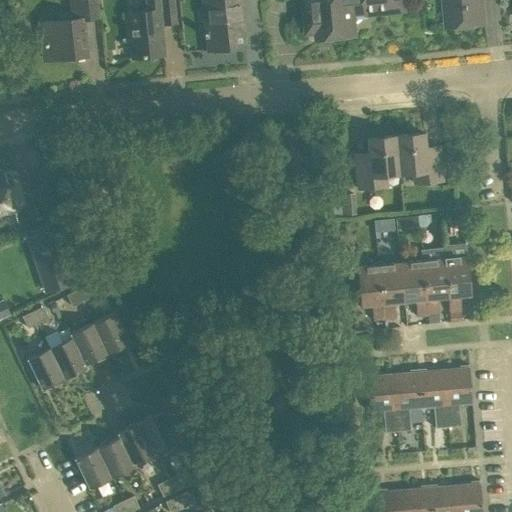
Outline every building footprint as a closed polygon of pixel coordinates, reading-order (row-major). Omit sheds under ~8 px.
[(87,57),(83,21),(99,19),(97,0),(68,0),(70,20),(41,23),(45,59),(72,56),(73,59),(87,57)] [(153,61),(160,56),(163,55),(160,26),(177,25),(174,0),(144,0),(146,12),(128,13),(132,59),(146,57),(153,61)] [(202,0),(208,50),(247,46),(242,0),(202,0)] [(304,0),(307,24),(316,23),(317,39),(355,35),(353,17),(366,16),(366,14),(404,11),(402,0),(304,0)] [(443,0),(447,27),(484,23),(488,23),(485,0),(443,0)] [(396,136),(399,172),(413,171),(414,184),(442,182),(439,153),(425,154),(423,134),(396,136)] [(386,174),(399,172),(396,136),(368,139),(370,160),(353,162),(356,190),(388,187),(386,174)] [(0,225),(16,222),(3,172),(0,173),(0,225)] [(335,216),(356,214),(354,194),(340,195),(341,207),(334,207),(335,216)] [(400,226),(418,224),(417,216),(399,217),(400,226)] [(60,219),(25,231),(45,293),(81,281),(60,219)] [(448,297),(447,297),(449,313),(460,312),(459,296),(470,295),(466,256),(444,258),(448,297)] [(437,298),(447,297),(448,297),(444,258),(422,260),(427,315),(438,314),(437,298)] [(0,266),(0,293),(34,286),(29,260),(0,266)] [(416,316),(427,315),(422,260),(400,262),(404,302),(415,301),(416,316)] [(393,303),(404,302),(400,262),(378,265),(384,319),(395,318),(393,303)] [(372,321),(384,319),(378,265),(356,267),(360,306),(371,305),(372,321)] [(77,289),(83,302),(93,297),(87,284),(77,289)] [(73,307),(83,302),(77,289),(67,294),(73,307)] [(0,319),(10,315),(3,299),(0,300),(0,319)] [(32,311),(38,323),(49,318),(43,306),(32,311)] [(28,328),(38,323),(32,311),(22,316),(28,328)] [(94,322),(108,353),(131,342),(116,311),(94,322)] [(86,364),(108,353),(94,322),(80,328),(77,323),(69,327),(86,364)] [(87,367),(86,364),(69,327),(56,333),(61,342),(50,347),(64,378),(87,367)] [(64,378),(50,347),(38,353),(34,346),(23,352),(26,359),(41,389),(64,378)] [(443,369),(447,426),(460,425),(458,404),(471,403),(468,367),(443,369)] [(435,427),(447,426),(443,369),(417,371),(420,407),(433,406),(435,427)] [(408,408),(420,407),(417,371),(392,373),(397,431),(410,430),(408,408)] [(384,432),(397,431),(392,373),(366,375),(370,412),(383,410),(384,432)] [(140,422),(154,453),(178,441),(163,410),(140,422)] [(133,463),(154,453),(140,422),(119,432),(133,463)] [(135,466),(133,463),(119,432),(117,433),(118,436),(97,446),(111,478),(135,466)] [(88,489),(111,478),(97,446),(73,458),(88,489)] [(202,463),(190,468),(196,481),(208,475),(202,463)] [(167,479),(173,491),(184,486),(178,474),(167,479)] [(163,496),(173,491),(167,479),(157,484),(163,496)] [(454,485),(456,511),(481,511),(479,483),(454,485)] [(456,511),(454,485),(428,487),(430,511),(456,511)] [(430,511),(428,487),(403,489),(405,511),(430,511)] [(405,511),(403,489),(377,491),(379,511),(405,511)] [(176,496),(181,509),(192,504),(186,491),(176,496)] [(123,501),(128,511),(130,511),(139,508),(134,496),(123,501)] [(170,511),(174,511),(181,509),(176,496),(165,501),(170,511)] [(115,511),(128,511),(123,501),(113,506),(115,511)]
